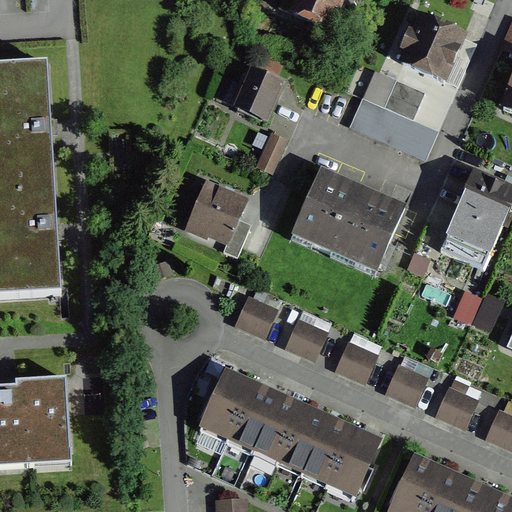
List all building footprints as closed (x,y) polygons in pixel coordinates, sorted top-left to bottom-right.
[(342,0),(290,0),(282,22),(325,41),(342,0)] [(462,41),(412,21),(392,72),(438,94),(462,41)] [(47,69),(0,72),(0,310),(62,307),(58,235),(51,132),(47,69)] [(511,72),(491,115),(511,124),(511,72)] [(282,89),(244,75),(227,116),(263,131),(282,89)] [(275,133),(261,167),(277,174),(292,140),(275,133)] [(403,210),(316,174),(288,238),(371,277),(403,210)] [(511,198),(511,196),(467,178),(438,240),(482,263),(511,198)] [(247,203),(203,185),(184,235),(227,252),(247,203)] [(494,333),(507,304),(470,287),(457,316),(494,333)] [(280,315),(249,303),(237,331),(266,345),(280,315)] [(331,338),(300,324),(288,355),(317,368),(331,338)] [(381,361),(351,348),(337,378),(367,390),(381,361)] [(431,387),(398,372),(387,399),(416,413),(431,387)] [(354,510),(381,450),(225,379),(198,439),(354,510)] [(3,391),(0,391),(0,463),(70,460),(66,387),(3,391)] [(482,407),(452,394),(435,424),(466,436),(482,407)] [(511,419),(501,414),(488,445),(511,456),(511,419)] [(511,511),(511,507),(413,462),(390,511),(511,511)] [(248,511),(248,502),(215,504),(215,511),(248,511)]
